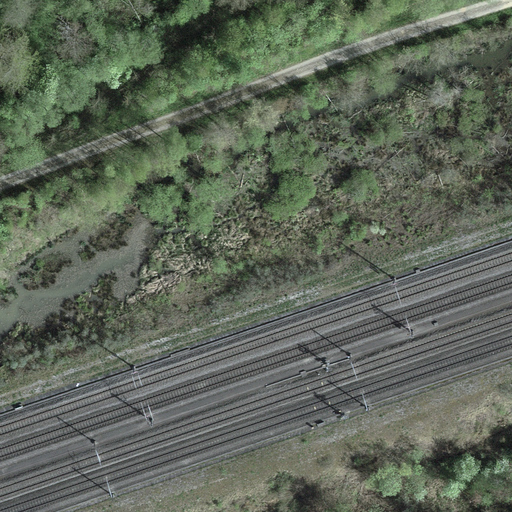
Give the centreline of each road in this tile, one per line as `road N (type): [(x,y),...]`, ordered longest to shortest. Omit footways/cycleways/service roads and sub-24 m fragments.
road 1 (track): [(511,227),(0,402)]
road 2 (track): [(490,0),(0,178)]
road 3 (track): [(511,371),(107,511)]
